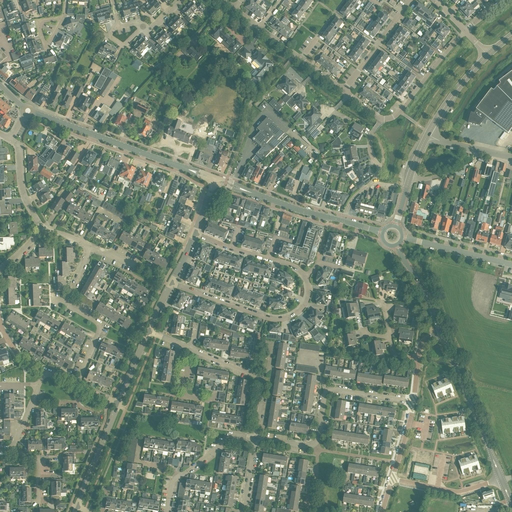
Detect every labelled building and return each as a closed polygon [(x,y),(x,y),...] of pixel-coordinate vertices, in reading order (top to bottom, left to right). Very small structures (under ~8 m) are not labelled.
[(25,13),(33,10),(34,12),(37,11),(36,9),(37,9),(35,4),(32,5),(30,0),(29,0),(22,3),(25,13)] [(132,1),(127,3),(128,6),(131,17),(135,16),(134,15),(137,14),(135,8),(138,7),(136,1),(136,0),(135,0),(132,1)] [(152,2),(149,4),(157,12),(160,9),(159,8),(161,7),(156,2),(157,0),(152,0),(151,1),(152,2)] [(262,1),(262,0),(258,0),(255,4),(250,0),(245,7),(248,10),(249,9),(253,12),(262,1)] [(262,1),(253,12),(257,16),(260,19),(266,11),(261,8),(264,4),(270,8),(272,6),(263,0),(262,0),(262,1)] [(358,4),(352,0),(349,0),(347,3),(354,8),(356,10),(359,5),(358,4)] [(468,18),(475,11),(473,10),(479,5),(481,7),(483,5),(478,0),(476,2),(472,6),(463,14),(466,17),(467,16),(468,18)] [(297,5),(306,11),(309,7),(303,2),(301,1),(297,5)] [(364,9),(365,9),(367,11),(373,3),(370,1),(364,9)] [(186,6),(194,13),(196,11),(197,12),(201,12),(202,13),(205,10),(198,3),(195,6),(191,2),(189,4),(189,3),(186,6)] [(460,11),(463,14),(472,6),(468,2),(467,3),(467,2),(460,9),(461,10),(460,11)] [(13,13),(17,12),(14,3),(7,6),(10,14),(6,16),(8,21),(11,20),(15,19),(13,13)] [(347,3),(344,8),(351,13),(354,8),(347,3)] [(417,16),(423,7),(418,3),(413,10),(412,12),(417,16)] [(143,7),(140,9),(145,13),(147,11),(152,16),(154,14),(154,15),(157,12),(149,4),(147,7),(146,6),(144,8),(143,7)] [(123,11),(124,18),(127,17),(127,18),(131,17),(128,6),(125,7),(125,6),(122,7),(121,5),(118,6),(120,12),(123,11)] [(306,11),(297,5),(294,9),(296,11),(302,16),(302,15),(306,11)] [(191,16),(194,13),(186,6),(183,8),(184,9),(182,11),(187,16),(185,18),(189,22),(191,20),(190,19),(192,16),(191,16)] [(428,10),(423,7),(417,16),(422,19),(428,10)] [(106,12),(103,13),(106,24),(109,23),(109,22),(111,21),(110,15),(113,14),(111,8),(108,8),(108,11),(105,11),(106,12)] [(340,13),(347,18),(351,13),(344,8),(340,13)] [(106,24),(103,13),(102,10),(93,13),(94,19),(97,18),(99,25),(101,24),(102,25),(106,24)] [(428,10),(422,19),(426,22),(432,14),(428,10)] [(292,16),(294,17),(292,19),(295,21),(297,20),(299,21),(302,16),(302,15),(302,16),(296,11),(292,16)] [(387,16),(388,15),(383,11),(378,18),(385,23),(389,18),(387,16)] [(437,18),(432,14),(426,22),(426,23),(430,27),(432,24),(437,18)] [(70,30),(73,31),(78,23),(82,25),(85,20),(85,16),(78,15),(76,15),(76,19),(75,21),(72,19),(71,21),(68,20),(64,27),(67,28),(67,29),(67,30),(68,31),(70,30)] [(175,17),(172,20),(180,27),(182,25),(183,26),(185,24),(186,25),(189,23),(184,19),(182,21),(177,16),(175,18),(175,17)] [(281,23),(273,17),(269,23),(272,25),(270,26),(274,29),(274,28),(278,32),(287,20),(284,18),(281,23)] [(376,17),(373,21),(382,27),(385,23),(378,18),(376,17)] [(408,17),(403,24),(408,27),(410,25),(413,21),(408,17)] [(339,28),(343,23),(336,18),(333,23),(339,28)] [(170,23),(168,25),(173,30),(171,32),(175,36),(177,34),(179,33),(179,32),(179,33),(182,30),(179,28),(180,27),(172,20),(169,22),(170,23)] [(287,20),(278,32),(283,35),(282,35),(286,38),(287,36),(289,38),(294,32),(291,30),(290,30),(291,29),(290,24),(289,23),(290,22),(287,20)] [(378,32),(382,27),(372,21),(369,25),(378,32)] [(23,33),(33,29),(32,26),(31,26),(30,24),(27,25),(26,22),(14,26),(16,30),(22,28),(23,33)] [(328,26),(329,27),(338,34),(341,29),(339,28),(333,23),(331,24),(330,24),(328,26)] [(435,31),(440,35),(446,26),(443,24),(442,25),(440,24),(435,31)] [(234,53),(241,45),(237,41),(235,42),(224,32),(225,31),(219,25),(210,34),(216,40),(220,43),(223,40),(230,47),(229,49),(234,53)] [(378,32),(369,25),(365,30),(368,32),(374,37),(378,32)] [(440,35),(438,37),(442,41),(444,38),(445,39),(450,31),(448,30),(449,29),(446,26),(445,28),(440,35)] [(329,27),(326,32),(334,38),(338,34),(329,27)] [(401,27),(397,32),(404,37),(406,38),(410,33),(408,32),(401,27)] [(370,43),(364,38),(365,36),(356,28),(354,31),(361,37),(360,38),(360,39),(362,40),(360,43),(366,48),(370,43)] [(23,33),(26,41),(32,39),(31,36),(34,35),(34,33),(34,32),(33,29),(23,33)] [(158,34),(166,42),(167,43),(169,42),(170,42),(174,37),(170,33),(168,35),(163,30),(161,32),(161,31),(158,34)] [(334,38),(326,32),(322,37),(327,40),(325,43),(329,45),(334,38)] [(397,32),(394,36),(402,43),(404,41),(402,40),(404,37),(397,32)] [(66,45),(69,40),(71,41),(73,38),(67,34),(66,37),(63,36),(61,39),(58,37),(55,43),(61,47),(63,44),(66,45)] [(166,42),(158,34),(155,37),(156,37),(154,39),(159,44),(157,46),(161,51),(163,48),(162,47),(164,44),(163,44),(166,42)] [(394,36),(390,41),(398,47),(399,47),(398,47),(401,44),(402,45),(403,44),(402,43),(394,36)] [(140,39),(137,42),(147,52),(152,47),(155,51),(158,48),(150,40),(147,43),(143,38),(141,40),(140,39)] [(33,42),(32,39),(26,41),(29,50),(39,46),(38,43),(37,43),(36,41),(33,42)] [(398,47),(390,41),(386,46),(393,51),(395,52),(399,48),(398,48),(398,47)] [(436,50),(438,47),(440,45),(435,41),(431,46),(436,50)] [(147,52),(137,42),(135,44),(135,45),(134,47),(138,52),(136,54),(141,58),(147,52)] [(358,42),(355,47),(356,47),(363,52),(366,48),(360,43),(358,42)] [(101,48),(97,54),(106,59),(108,55),(113,46),(110,44),(109,45),(107,43),(103,49),(101,48)] [(37,54),(40,52),(40,50),(39,46),(29,50),(30,54),(25,56),(19,59),(19,60),(20,62),(33,58),(34,60),(36,60),(36,59),(36,57),(38,56),(37,54)] [(116,48),(113,46),(108,55),(110,57),(109,59),(109,60),(111,62),(111,61),(112,61),(114,63),(117,57),(115,56),(118,50),(116,49),(116,48)] [(187,46),(182,51),(188,57),(190,56),(197,62),(203,56),(194,47),(191,50),(187,46)] [(431,57),(434,52),(428,47),(426,46),(422,50),(431,57)] [(359,57),(363,52),(356,47),(355,47),(352,51),(359,57)] [(244,48),(240,53),(246,59),(249,56),(252,59),(253,58),(259,64),(263,67),(258,73),(257,72),(256,71),(252,75),(253,76),(252,77),(258,84),(263,79),(261,77),(264,75),(263,74),(267,70),(267,71),(271,67),(272,67),(273,65),(273,64),(272,63),(271,63),(268,60),(258,51),(256,53),(255,52),(252,56),(250,55),(251,54),(244,48)] [(181,60),(185,56),(179,50),(175,54),(181,60)] [(359,57),(352,51),(350,50),(347,54),(348,56),(349,57),(356,62),(359,57)] [(427,62),(431,57),(422,50),(422,51),(419,55),(427,62)] [(385,62),(389,57),(382,52),(378,57),(385,62)] [(323,53),(321,56),(320,56),(316,62),(322,66),(328,57),(323,53)] [(52,64),(57,62),(56,56),(53,57),(52,54),(42,58),(45,64),(51,62),(52,64)] [(424,66),(427,62),(419,55),(415,60),(424,66)] [(333,61),(328,57),(322,66),(326,69),(333,61)] [(385,62),(378,57),(375,61),(382,66),(384,68),(385,66),(383,65),(385,62)] [(33,58),(20,62),(22,67),(23,67),(32,63),(35,62),(34,60),(33,58)] [(404,59),(402,61),(407,65),(408,66),(412,69),(414,66),(420,71),(424,66),(415,60),(412,65),(409,63),(404,59)] [(139,71),(142,65),(135,60),(132,66),(139,71)] [(326,69),(331,73),(338,64),(333,61),(326,69)] [(382,66),(375,61),(372,66),(378,71),(382,66)] [(401,62),(399,65),(407,71),(404,76),(405,77),(412,82),(416,77),(410,73),(412,70),(401,62)] [(343,68),(338,64),(331,73),(337,77),(341,71),(340,71),(343,68)] [(370,77),(377,81),(379,78),(377,76),(377,75),(376,74),(378,71),(372,66),(368,71),(372,74),(370,77)] [(0,76),(2,78),(8,71),(5,68),(5,67),(5,68),(1,71),(0,70),(0,76)] [(100,90),(111,71),(105,68),(94,87),(100,90)] [(5,81),(12,74),(8,71),(2,78),(5,81)] [(288,74),(297,83),(301,79),(291,71),(288,74)] [(511,71),(499,81),(500,83),(497,87),(511,102),(511,71)] [(55,76),(50,80),(53,81),(52,83),(56,84),(58,78),(58,77),(55,76)] [(409,87),(412,82),(405,77),(403,76),(400,80),(409,87)] [(9,84),(15,88),(20,83),(22,81),(24,79),(22,77),(16,80),(14,82),(12,81),(9,84)] [(289,95),(296,87),(286,77),(279,85),(277,87),(277,88),(280,91),(282,91),(283,89),(289,95)] [(20,83),(15,88),(19,92),(26,83),(25,82),(26,81),(24,79),(22,81),(20,83)] [(409,87),(400,80),(399,82),(400,83),(398,86),(405,91),(409,87)] [(26,83),(19,92),(22,95),(28,89),(26,87),(28,85),(26,83)] [(61,85),(57,83),(56,84),(55,84),(52,91),(53,91),(55,92),(54,94),(49,104),(52,106),(52,107),(54,108),(54,107),(55,107),(59,97),(60,94),(58,93),(61,87),(60,86),(61,85)] [(45,85),(42,90),(35,100),(34,102),(35,103),(36,104),(37,104),(41,106),(46,98),(45,97),(46,95),(45,95),(49,88),(45,85)] [(83,89),(84,87),(80,85),(74,96),(79,98),(83,89)] [(103,88),(98,94),(104,98),(110,89),(104,85),(102,88),(103,88)] [(359,94),(365,98),(371,89),(366,86),(364,89),(363,88),(359,94)] [(405,91),(398,86),(395,91),(401,96),(405,91)] [(486,117),(495,124),(508,134),(511,128),(511,102),(497,87),(493,91),(491,89),(476,109),(477,110),(474,114),(471,113),(468,123),(479,126),(483,121),(484,122),(483,123),(486,124),(487,120),(485,119),(486,117)] [(35,100),(42,90),(39,88),(36,92),(31,89),(29,91),(25,97),(31,101),(33,99),(35,100)] [(365,98),(369,101),(376,93),(371,89),(365,98)] [(67,109),(72,99),(68,97),(71,92),(66,90),(60,100),(63,102),(61,105),(67,109)] [(369,101),(374,105),(381,96),(376,93),(369,101)] [(95,100),(84,94),(77,108),(80,110),(81,111),(83,112),(84,111),(85,112),(87,108),(88,108),(90,104),(92,105),(95,100)] [(278,112),(291,98),(287,95),(282,100),(281,99),(278,103),(273,99),(269,104),(277,111),(278,112)] [(300,95),(295,100),(293,98),(288,103),(293,108),(296,104),(302,109),(308,103),(300,95)] [(383,103),(386,100),(381,96),(374,105),(380,109),(384,104),(383,103)] [(92,117),(91,117),(101,124),(107,116),(109,114),(112,116),(114,114),(115,115),(123,106),(121,104),(117,101),(111,110),(103,105),(100,109),(101,109),(98,113),(95,112),(92,117)] [(136,110),(145,115),(148,108),(139,103),(136,110)] [(6,114),(10,109),(6,105),(1,110),(6,114)] [(304,118),(310,124),(311,125),(307,131),(308,132),(306,134),(304,132),(302,134),(307,138),(311,134),(323,121),(320,118),(322,115),(313,107),(312,109),(304,118)] [(297,121),(302,115),(299,112),(294,118),(297,121)] [(9,122),(11,120),(5,115),(0,120),(0,127),(0,128),(1,126),(7,129),(10,123),(9,122)] [(126,118),(118,115),(115,121),(114,121),(113,124),(114,124),(119,127),(121,128),(122,128),(126,118)] [(254,141),(255,141),(262,148),(253,158),(260,164),(273,150),(285,138),(287,136),(267,117),(256,128),(261,132),(254,139),(253,139),(253,140),(253,141),(254,141)] [(329,123),(329,124),(329,125),(331,126),(330,127),(330,128),(332,130),(334,130),(336,132),(337,132),(343,127),(342,125),(335,118),(334,118),(329,123)] [(142,125),(138,134),(139,134),(138,135),(140,136),(141,135),(145,137),(147,138),(149,135),(150,135),(152,132),(151,130),(150,129),(147,128),(150,122),(145,120),(143,125),(142,125)] [(194,141),(190,139),(192,136),(186,134),(187,133),(178,130),(181,122),(176,120),(173,128),(170,127),(167,135),(174,137),(173,138),(180,140),(183,141),(183,142),(189,144),(192,145),(194,141)] [(355,124),(354,124),(352,128),(354,129),(350,135),(353,137),(352,138),(352,139),(352,140),(353,141),(354,141),(355,141),(355,140),(356,139),(359,141),(363,135),(361,134),(364,129),(355,124)] [(317,129),(311,136),(314,139),(321,133),(317,129)] [(45,145),(48,147),(41,156),(48,161),(58,148),(55,146),(57,143),(48,137),(46,140),(47,141),(45,145)] [(288,137),(281,144),(284,147),(291,140),(288,137)] [(292,140),(287,145),(291,149),(295,144),(292,140)] [(333,149),(340,149),(340,146),(338,146),(338,143),(337,141),(336,140),(330,145),(330,148),(333,148),(333,149)] [(203,144),(202,148),(215,152),(214,153),(217,155),(216,160),(215,165),(219,166),(224,151),(224,150),(223,152),(222,152),(219,151),(221,145),(218,143),(217,147),(210,144),(209,146),(203,144)] [(293,148),(298,153),(303,159),(307,155),(301,149),(301,150),(296,145),(293,148)] [(66,157),(70,150),(64,146),(61,151),(60,150),(59,153),(58,154),(55,153),(58,148),(48,161),(46,164),(50,167),(54,162),(59,164),(63,157),(62,157),(63,155),(66,157)] [(356,148),(346,149),(341,150),(342,153),(346,152),(347,156),(357,154),(356,148)] [(73,164),(79,155),(76,153),(74,151),(74,152),(73,151),(67,160),(73,164)] [(224,151),(219,166),(222,167),(223,167),(224,167),(224,164),(224,163),(226,156),(230,157),(232,152),(229,151),(228,152),(224,151)] [(91,153),(89,152),(81,163),(85,166),(87,164),(89,166),(96,155),(92,153),(91,153)] [(201,161),(203,161),(205,155),(198,152),(196,159),(201,161)] [(347,156),(343,156),(343,160),(344,167),(345,170),(352,166),(352,165),(351,162),(353,161),(358,160),(357,154),(347,156)] [(280,161),(283,158),(279,155),(276,159),(272,163),(275,166),(280,161)] [(39,159),(46,164),(48,161),(41,156),(39,159)] [(108,157),(106,162),(104,161),(103,164),(105,165),(105,166),(102,173),(107,175),(108,176),(114,160),(112,159),(112,158),(111,157),(110,156),(109,157),(108,157)] [(28,158),(29,172),(31,171),(31,173),(32,174),(33,174),(34,174),(35,173),(36,172),(36,171),(37,171),(36,157),(28,158)] [(114,160),(108,176),(110,177),(113,169),(116,170),(118,163),(117,163),(117,161),(117,160),(115,159),(115,160),(114,160)] [(126,164),(125,165),(124,165),(121,173),(119,172),(117,177),(124,180),(129,167),(128,167),(129,166),(126,164)] [(495,167),(485,164),(482,175),(492,178),(495,167)] [(67,172),(71,174),(75,167),(72,165),(67,172)] [(343,170),(345,173),(346,174),(354,169),(362,181),(356,186),(359,189),(365,185),(362,181),(372,174),(369,169),(364,172),(359,165),(354,168),(352,166),(345,170),(343,170)] [(89,174),(87,177),(92,180),(93,177),(98,169),(94,166),(89,174)] [(135,169),(133,169),(134,168),(131,166),(130,167),(129,167),(124,180),(131,183),(133,178),(131,177),(135,169)] [(253,172),(255,169),(249,166),(248,170),(246,169),(242,176),(249,180),(253,172)] [(40,174),(49,180),(52,175),(45,170),(46,169),(44,167),(40,174)] [(86,178),(91,169),(87,167),(82,175),(86,178)] [(254,182),(260,169),(257,168),(255,172),(254,172),(250,180),(254,182)] [(258,184),(262,175),(264,171),(260,169),(254,182),(258,184)] [(283,180),(289,174),(285,170),(279,177),(283,180)] [(142,171),(141,172),(140,171),(138,176),(137,176),(133,184),(132,185),(134,186),(134,187),(139,189),(140,187),(145,174),(144,173),(145,172),(142,171)] [(268,188),(271,182),(273,183),(277,175),(270,171),(268,174),(263,186),(268,188)] [(305,175),(303,179),(308,181),(312,172),(310,171),(307,176),(305,175)] [(493,198),(499,174),(494,172),(487,197),(493,198)] [(147,173),(147,174),(145,174),(140,187),(147,190),(149,184),(148,184),(151,176),(150,175),(150,174),(147,173)] [(151,183),(152,185),(154,186),(155,184),(160,186),(158,190),(163,191),(165,186),(166,187),(167,185),(166,183),(163,182),(165,178),(164,177),(163,177),(162,176),(161,176),(160,176),(157,175),(156,178),(156,177),(155,180),(153,180),(151,183)] [(445,178),(441,190),(446,192),(450,180),(445,178)] [(288,184),(286,190),(292,192),(295,186),(291,185),(293,180),(290,179),(288,184)] [(304,196),(311,198),(314,188),(307,185),(308,182),(304,181),(300,191),(305,193),(304,196)] [(41,190),(42,193),(49,189),(47,186),(47,187),(45,184),(43,186),(41,182),(34,186),(37,192),(41,190)] [(314,188),(311,198),(317,201),(320,193),(323,195),(325,188),(321,187),(316,185),(314,188)] [(426,200),(429,187),(423,185),(420,198),(426,200)] [(185,187),(183,192),(193,196),(195,190),(189,188),(190,187),(186,186),(186,187),(185,187)] [(0,202),(5,202),(5,199),(11,198),(11,192),(10,192),(10,189),(0,189),(0,202)] [(50,192),(49,189),(42,193),(44,195),(40,198),(44,204),(51,199),(48,193),(50,192)] [(324,198),(324,199),(328,200),(327,204),(333,205),(336,195),(331,193),(331,191),(327,190),(324,198)] [(193,196),(183,192),(180,191),(178,196),(180,197),(179,200),(185,203),(186,199),(191,201),(193,196)] [(58,198),(51,208),(52,209),(53,210),(55,212),(56,211),(57,212),(64,202),(65,200),(68,202),(73,196),(68,192),(63,199),(62,200),(58,198)] [(390,193),(387,192),(386,193),(385,200),(388,200),(395,202),(397,194),(395,193),(395,194),(390,193)] [(344,204),(349,196),(343,194),(342,196),(336,195),(333,205),(339,207),(340,203),(344,204)] [(229,209),(237,211),(241,199),(236,198),(234,202),(231,202),(229,209)] [(165,205),(166,201),(161,199),(157,209),(163,211),(165,205)] [(240,210),(241,208),(243,209),(245,201),(241,199),(237,211),(236,215),(239,216),(241,211),(240,210)] [(178,205),(176,210),(178,210),(188,214),(190,215),(191,212),(190,211),(191,209),(184,206),(185,203),(179,200),(177,204),(178,205)] [(68,202),(64,208),(67,210),(66,212),(72,215),(76,208),(77,205),(69,201),(68,202)] [(249,211),(252,203),(247,201),(244,209),(245,210),(244,213),(248,215),(249,211)] [(5,205),(5,202),(0,202),(0,211),(0,215),(12,214),(12,211),(11,205),(5,205)] [(257,205),(252,203),(249,211),(248,215),(253,216),(257,205)] [(417,212),(418,205),(412,203),(410,211),(414,212),(413,215),(411,223),(415,225),(417,216),(415,216),(416,212),(417,212)] [(257,205),(253,216),(253,217),(257,218),(262,206),(257,205)] [(379,206),(378,209),(376,217),(383,218),(385,211),(384,211),(385,207),(379,206)] [(81,211),(76,208),(72,215),(77,218),(81,211)] [(258,225),(257,230),(259,231),(261,226),(264,218),(267,219),(268,217),(269,217),(271,214),(269,213),(270,209),(265,208),(261,217),(258,225)] [(174,219),(180,221),(182,218),(186,220),(188,214),(178,210),(176,215),(175,215),(174,219)] [(417,212),(416,212),(415,216),(417,216),(415,225),(421,226),(423,219),(426,219),(427,215),(422,214),(422,212),(417,210),(417,212)] [(77,218),(83,221),(87,214),(81,211),(77,218)] [(88,224),(92,217),(87,214),(83,221),(88,224)] [(294,221),(295,218),(284,214),(283,219),(284,219),(282,223),(288,225),(289,221),(291,222),(291,220),(294,221)] [(453,226),(451,234),(452,234),(452,235),(454,235),(456,235),(458,227),(460,222),(461,217),(461,216),(458,215),(457,221),(454,221),(453,226)] [(498,246),(500,246),(502,238),(503,234),(501,234),(504,222),(501,221),(502,215),(500,224),(499,227),(499,226),(495,245),(496,245),(496,246),(498,246)] [(439,222),(440,222),(441,218),(433,216),(431,224),(432,224),(431,229),(434,230),(435,230),(436,230),(437,230),(439,222)] [(448,233),(450,225),(451,221),(446,220),(447,218),(443,217),(442,223),(443,223),(442,227),(443,227),(441,231),(448,233)] [(461,217),(460,222),(456,235),(458,236),(460,237),(461,236),(462,236),(465,225),(463,224),(465,218),(461,217)] [(481,241),(487,219),(487,218),(484,217),(483,224),(482,224),(481,230),(480,230),(480,233),(478,233),(476,240),(481,241)] [(180,221),(174,219),(172,218),(171,222),(170,221),(168,227),(182,232),(184,227),(179,225),(180,221)] [(488,235),(488,232),(487,231),(489,225),(490,225),(491,219),(487,219),(481,241),(486,243),(488,235)] [(295,244),(301,246),(308,222),(302,221),(295,244)] [(102,237),(107,240),(117,224),(113,222),(112,225),(114,226),(111,233),(106,230),(102,237)] [(470,239),(471,239),(474,225),(471,224),(471,223),(468,222),(465,233),(466,234),(465,237),(468,238),(468,239),(469,239),(470,239)] [(17,223),(9,223),(10,234),(9,235),(9,237),(15,236),(15,234),(18,234),(17,223)] [(91,231),(96,234),(101,227),(95,224),(91,231)] [(112,243),(117,236),(113,234),(114,232),(115,233),(120,225),(118,225),(117,224),(107,240),(112,243)] [(282,243),(278,255),(285,257),(285,258),(289,259),(289,258),(306,263),(307,266),(314,263),(312,260),(314,253),(316,253),(317,249),(316,248),(319,237),(321,237),(323,230),(317,228),(317,226),(310,224),(308,233),(309,233),(304,252),(292,248),(293,246),(282,243)] [(494,245),(495,245),(499,226),(496,226),(495,230),(496,230),(495,236),(492,236),(490,244),(492,244),(492,245),(494,245)] [(96,234),(102,237),(106,230),(101,227),(96,234)] [(175,236),(180,237),(182,232),(168,227),(165,236),(173,239),(175,236)] [(119,240),(125,243),(129,235),(124,232),(119,240)] [(330,234),(328,240),(338,242),(339,236),(331,233),(330,234)] [(125,243),(130,246),(134,238),(129,235),(125,243)] [(0,250),(6,250),(6,248),(10,248),(10,245),(14,245),(14,238),(10,238),(0,237),(0,250)] [(130,246),(136,249),(140,241),(134,238),(130,246)] [(141,252),(145,244),(140,241),(136,249),(141,252)] [(201,244),(198,252),(207,255),(208,255),(207,255),(209,256),(210,253),(208,252),(209,248),(205,247),(205,246),(201,244)] [(153,253),(149,261),(154,264),(158,256),(159,254),(155,252),(156,250),(155,249),(153,253)] [(143,258),(149,261),(153,253),(147,250),(143,258)] [(323,255),(333,258),(335,253),(325,250),(323,255)] [(205,263),(207,255),(208,255),(207,255),(198,252),(197,255),(196,255),(194,259),(203,262),(205,263)] [(216,254),(214,261),(214,262),(219,263),(222,253),(217,252),(216,254)] [(364,263),(367,254),(365,254),(362,253),(362,254),(359,254),(360,253),(354,252),(353,258),(348,257),(345,266),(353,268),(354,261),(357,262),(357,261),(364,263)] [(218,265),(224,267),(224,265),(227,256),(222,254),(222,253),(219,263),(218,265)] [(163,259),(158,256),(154,264),(159,267),(163,259)] [(235,268),(234,270),(240,272),(241,269),(240,269),(243,260),(238,258),(237,258),(237,259),(235,268)] [(169,262),(163,259),(159,267),(165,270),(169,262)] [(242,273),(248,274),(248,272),(251,262),(245,261),(242,273)] [(99,262),(96,268),(103,272),(110,276),(113,278),(114,275),(111,273),(104,269),(106,267),(99,262)] [(272,267),(267,266),(264,276),(263,278),(269,279),(269,280),(272,281),(273,274),(270,274),(272,267)] [(188,274),(199,279),(200,280),(201,277),(199,276),(201,271),(199,270),(199,271),(191,267),(189,271),(190,271),(188,274)] [(96,268),(92,273),(100,277),(103,272),(96,268)] [(325,271),(322,269),(320,273),(318,273),(317,277),(328,279),(333,269),(327,268),(325,271)] [(92,273),(89,278),(97,283),(100,277),(92,273)] [(118,284),(123,276),(117,273),(113,281),(118,284)] [(276,275),(275,282),(276,282),(282,284),(288,276),(285,273),(284,274),(280,273),(278,276),(276,275)] [(188,274),(185,282),(189,284),(190,283),(194,284),(196,285),(199,279),(188,274)] [(118,284),(117,286),(122,289),(124,287),(128,280),(123,276),(118,284)] [(292,278),(288,276),(282,284),(283,283),(287,288),(294,283),(291,280),(292,278)] [(328,280),(328,279),(317,277),(316,281),(318,282),(318,286),(326,286),(326,279),(328,280)] [(89,278),(86,284),(93,288),(97,283),(89,278)] [(210,290),(213,280),(208,278),(208,279),(206,285),(205,288),(210,290)] [(124,287),(122,289),(127,292),(128,292),(129,290),(133,283),(128,280),(124,287)] [(219,282),(213,280),(210,290),(211,289),(215,291),(219,282)] [(224,284),(219,282),(215,291),(220,293),(224,284)] [(396,293),(397,285),(392,285),(392,283),(384,282),(383,289),(387,289),(386,292),(396,293)] [(511,284),(503,282),(500,293),(510,296),(511,288),(511,284)] [(129,290),(128,292),(133,295),(134,293),(138,286),(133,283),(129,290)] [(86,284),(83,289),(90,293),(93,288),(86,284)] [(229,285),(224,284),(220,293),(225,294),(225,295),(229,285)] [(366,289),(367,286),(358,284),(356,292),(353,292),(352,297),(360,299),(361,296),(364,296),(365,289),(366,289)] [(229,285),(225,295),(231,297),(234,287),(229,285)] [(134,293),(139,296),(144,289),(138,286),(134,293)] [(239,300),(240,299),(239,299),(243,290),(237,288),(234,298),(239,300)] [(84,297),(86,298),(87,299),(90,293),(83,289),(80,294),(81,295),(84,297)] [(148,294),(149,292),(144,289),(139,296),(137,301),(139,302),(141,300),(145,302),(147,303),(148,301),(152,296),(148,294)] [(239,299),(240,299),(245,301),(248,292),(243,290),(239,299)] [(180,292),(177,300),(185,303),(186,301),(188,302),(190,298),(188,297),(184,295),(184,294),(180,292)] [(245,301),(250,303),(254,292),(253,292),(253,294),(248,292),(245,301)] [(254,305),(254,306),(259,294),(254,292),(250,303),(255,305),(254,305)] [(317,295),(316,298),(328,300),(329,294),(319,292),(318,296),(317,295)] [(265,302),(267,296),(264,295),(264,296),(259,294),(254,306),(260,307),(262,301),(265,302)] [(282,296),(276,299),(277,301),(278,309),(283,309),(282,307),(286,305),(282,296)] [(328,300),(316,298),(316,301),(317,301),(316,305),(327,306),(328,300)] [(185,303),(177,300),(175,302),(174,302),(172,306),(181,310),(184,303),(185,304),(185,303)] [(274,310),(278,309),(277,301),(270,300),(269,308),(274,308),(274,310)] [(191,316),(194,317),(196,311),(204,313),(207,304),(204,303),(205,302),(200,301),(197,308),(194,307),(193,310),(191,316)] [(96,311),(101,314),(105,307),(100,303),(96,311)] [(207,304),(204,313),(204,314),(205,312),(212,314),(215,306),(210,304),(210,305),(207,304)] [(357,304),(342,306),(342,309),(344,308),(346,319),(356,317),(355,312),(359,311),(357,304)] [(380,317),(380,319),(379,308),(375,309),(374,305),(366,306),(369,321),(369,319),(380,317)] [(393,321),(394,318),(407,320),(406,323),(408,309),(400,308),(401,306),(395,306),(393,321)] [(101,314),(106,317),(110,310),(105,307),(101,314)] [(218,317),(226,319),(228,312),(226,311),(226,310),(221,308),(218,317)] [(106,317),(111,320),(116,313),(110,310),(106,317)] [(320,321),(324,316),(316,310),(314,313),(313,312),(311,314),(320,321)] [(39,311),(35,319),(38,320),(36,323),(38,325),(40,322),(45,315),(39,311)] [(231,313),(228,312),(226,319),(233,322),(236,313),(232,312),(231,313)] [(111,320),(117,323),(121,316),(116,313),(111,320)] [(13,325),(18,316),(16,315),(15,316),(11,314),(7,321),(13,325)] [(310,317),(308,320),(316,326),(319,328),(323,324),(320,321),(311,314),(309,316),(310,317)] [(40,322),(46,325),(50,318),(45,315),(40,322)] [(13,325),(19,328),(23,321),(19,319),(20,317),(18,316),(13,325)] [(121,316),(117,323),(122,326),(126,319),(121,316)] [(243,316),(240,324),(244,326),(243,328),(246,329),(247,327),(250,319),(247,318),(247,317),(243,316)] [(46,325),(51,328),(55,321),(50,318),(46,325)] [(126,319),(122,326),(127,329),(132,322),(126,319)] [(253,320),(250,319),(247,327),(246,329),(253,331),(254,329),(257,321),(253,319),(253,320)] [(27,323),(23,321),(19,328),(25,332),(30,323),(28,322),(27,323)] [(56,331),(60,324),(55,321),(51,328),(56,331)] [(297,325),(302,335),(303,338),(309,335),(308,333),(304,323),(301,325),(300,323),(297,325)] [(60,331),(66,334),(70,327),(65,324),(60,331)] [(270,332),(270,333),(280,334),(281,328),(278,327),(278,326),(274,325),(273,327),(270,326),(270,327),(269,327),(268,332),(270,332)] [(293,329),(290,330),(293,336),(295,335),(296,338),(302,335),(297,325),(295,326),(295,327),(292,328),(293,329)] [(66,334),(71,337),(75,330),(70,327),(66,334)] [(315,328),(313,330),(317,336),(317,335),(320,339),(322,342),(325,338),(319,334),(315,328)] [(398,344),(399,344),(399,340),(412,342),(411,345),(412,345),(414,332),(410,331),(399,329),(398,333),(401,334),(401,335),(400,335),(398,344)] [(71,337),(76,340),(81,333),(75,330),(71,337)] [(313,330),(310,332),(314,337),(313,338),(317,343),(320,340),(317,336),(313,330)] [(356,347),(355,343),(354,338),(355,338),(354,331),(347,333),(347,336),(345,336),(346,347),(348,347),(352,346),(352,347),(356,347)] [(82,344),(86,336),(81,333),(76,340),(82,344)] [(24,349),(29,342),(23,338),(19,345),(22,348),(24,349)] [(26,350),(30,352),(34,345),(29,342),(24,349),(26,350)] [(102,342),(99,350),(102,351),(100,354),(103,355),(104,352),(105,352),(108,345),(102,342)] [(380,342),(369,343),(370,347),(372,347),(373,350),(374,349),(375,356),(380,355),(380,356),(383,355),(382,352),(382,350),(385,350),(384,344),(380,345),(380,342)] [(35,355),(39,348),(34,345),(30,352),(33,354),(35,355)] [(41,345),(39,348),(35,355),(36,357),(37,357),(39,359),(40,358),(43,354),(44,354),(45,352),(44,351),(41,349),(43,346),(41,345)] [(105,352),(110,355),(114,347),(108,345),(105,352)] [(238,347),(232,346),(230,357),(234,357),(234,358),(237,358),(238,350),(238,347)] [(116,357),(119,350),(114,347),(110,355),(116,357)] [(5,349),(0,350),(0,367),(3,366),(4,366),(4,365),(2,362),(8,360),(9,360),(8,357),(9,356),(7,352),(6,352),(5,349)] [(46,353),(43,358),(48,360),(48,359),(51,360),(55,353),(56,351),(53,349),(52,351),(49,350),(47,354),(46,353)] [(118,360),(118,358),(122,360),(125,352),(119,350),(116,357),(113,364),(116,366),(119,360),(118,360)] [(278,350),(277,356),(294,359),(294,357),(286,356),(287,351),(278,350)] [(55,353),(51,360),(56,363),(60,356),(55,353)] [(61,366),(65,359),(66,357),(61,354),(60,356),(56,363),(61,366)] [(67,356),(66,357),(65,359),(61,366),(66,369),(67,368),(70,370),(74,363),(71,361),(70,362),(68,360),(69,357),(67,356)] [(330,376),(336,377),(339,359),(337,359),(337,361),(338,361),(337,369),(332,368),(330,376)] [(344,370),(343,378),(344,378),(344,379),(348,380),(348,379),(349,379),(351,362),(350,362),(349,370),(344,370)] [(98,369),(100,364),(97,363),(95,368),(90,372),(88,373),(89,375),(87,379),(93,382),(96,374),(98,369)] [(363,383),(369,384),(371,368),(370,367),(369,376),(364,375),(363,383)] [(96,374),(93,382),(98,384),(102,376),(98,375),(100,371),(97,370),(96,374)] [(389,385),(395,386),(398,370),(397,370),(396,378),(391,377),(389,385)] [(98,384),(104,386),(107,379),(102,376),(98,384)] [(110,389),(113,381),(107,379),(104,386),(110,389)] [(313,395),(314,389),(298,387),(298,388),(306,389),(305,394),(313,395)] [(311,407),(312,401),(297,399),(296,400),(304,401),(303,406),(311,407)] [(279,410),(280,405),(271,404),(270,410),(287,413),(287,411),(279,410)] [(371,415),(376,416),(377,407),(371,406),(369,423),(370,423),(371,415)] [(337,407),(336,413),(352,416),(352,414),(344,413),(345,409),(337,407)] [(388,418),(389,409),(383,408),(381,424),(382,425),(384,417),(388,418)] [(74,410),(68,410),(68,421),(68,429),(71,429),(71,426),(71,421),(77,421),(77,417),(77,409),(74,409),(74,410)] [(36,414),(36,420),(47,420),(47,416),(45,416),(45,413),(43,413),(43,410),(35,410),(35,414),(36,414)] [(68,421),(68,410),(61,410),(61,413),(58,413),(58,421),(61,421),(61,419),(64,419),(64,421),(68,421)] [(213,413),(212,422),(218,423),(219,414),(220,412),(213,411),(213,413)] [(4,415),(4,423),(10,423),(10,420),(14,420),(14,417),(16,417),(19,417),(19,415),(4,415)] [(278,417),(269,416),(268,422),(285,425),(285,423),(277,422),(278,417)] [(296,424),(295,433),(301,433),(304,417),(303,417),(302,425),(296,424)] [(84,428),(84,430),(87,430),(87,419),(81,419),(81,422),(77,422),(77,430),(81,430),(81,428),(84,428)] [(97,430),(97,426),(99,426),(99,422),(97,422),(97,419),(87,419),(87,430),(91,430),(91,427),(94,427),(94,430),(97,430)] [(47,426),(47,423),(47,420),(36,420),(36,427),(39,427),(39,430),(47,430),(47,426)] [(339,432),(338,440),(344,441),(346,425),(345,425),(344,433),(339,432)] [(351,434),(350,442),(356,443),(358,427),(357,427),(356,435),(351,434)] [(28,439),(25,439),(25,448),(28,448),(28,451),(35,451),(34,439),(31,439),(31,442),(28,442),(28,439)] [(44,451),(44,443),(41,443),(41,442),(38,442),(38,439),(34,439),(35,451),(41,450),(41,451),(44,451)] [(54,450),(54,439),(50,439),(50,442),(47,442),(47,443),(44,443),(44,451),(48,451),(48,450),(54,450)] [(66,439),(63,439),(60,439),(60,441),(57,441),(57,439),(54,439),(54,450),(61,450),(61,449),(63,449),(67,446),(64,442),(64,441),(65,441),(66,439)] [(192,441),(190,453),(195,454),(195,455),(194,460),(198,458),(198,456),(199,456),(201,446),(197,446),(197,444),(196,444),(194,444),(195,441),(194,441),(192,441)] [(374,441),(374,442),(378,443),(378,447),(381,448),(389,449),(390,443),(374,441)] [(218,456),(218,458),(233,460),(230,459),(231,455),(232,452),(225,451),(225,454),(221,453),(221,456),(219,455),(218,455),(218,456)] [(63,465),(74,465),(74,455),(70,455),(63,455),(63,459),(63,465)] [(282,457),(276,456),(273,472),(274,473),(276,465),(280,466),(282,457)] [(63,475),(74,475),(74,465),(63,465),(63,471),(63,475)] [(361,466),(355,466),(352,482),(354,482),(355,474),(359,475),(361,466)] [(373,468),(367,467),(364,483),(366,484),(367,476),(371,477),(373,468)] [(23,469),(16,469),(16,480),(20,480),(20,478),(23,478),(23,479),(26,479),(26,468),(23,468),(23,469)] [(16,480),(16,469),(10,469),(10,472),(6,472),(6,480),(16,480)] [(298,473),(297,478),(305,480),(306,474),(290,471),(290,472),(298,473)] [(51,490),(62,489),(62,480),(54,480),(54,483),(51,483),(51,490)] [(259,482),(258,488),(275,491),(275,489),(267,488),(267,483),(259,482)] [(20,493),(20,496),(31,496),(31,489),(28,489),(27,486),(20,486),(20,490),(22,490),(22,493),(20,493)] [(349,504),(355,505),(357,488),(356,488),(355,496),(350,495),(349,504)] [(362,497),(361,506),(367,506),(370,488),(369,488),(369,490),(367,498),(362,497)] [(51,490),(51,493),(51,496),(51,499),(59,499),(58,496),(60,496),(60,493),(66,493),(66,489),(62,489),(51,490)] [(492,491),(481,494),(483,500),(488,499),(494,497),(492,491)] [(142,511),(143,510),(145,494),(143,494),(142,497),(143,497),(143,500),(139,499),(138,509),(137,511),(142,511)] [(257,494),(256,500),(273,503),(273,501),(265,500),(265,495),(257,494)] [(31,496),(20,496),(20,499),(19,499),(19,506),(24,506),(32,506),(32,502),(31,502),(31,496)] [(102,504),(105,505),(105,509),(108,510),(108,511),(107,511),(109,511),(111,500),(112,500),(112,498),(103,496),(102,504)] [(290,504),(298,506),(299,500),(283,497),(283,498),(291,499),(290,504)] [(5,511),(9,511),(9,504),(6,504),(6,503),(3,503),(3,500),(0,500),(0,511),(6,511),(5,511)]
